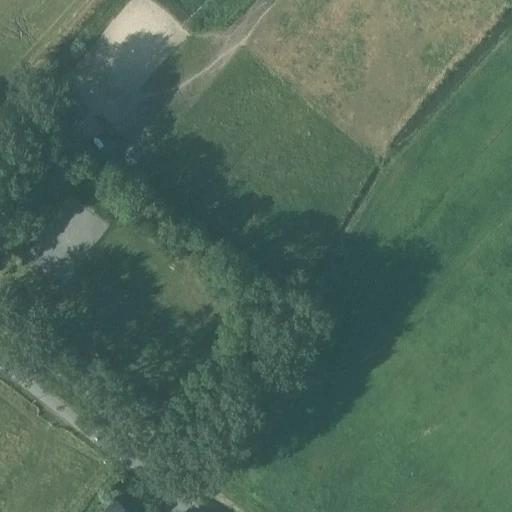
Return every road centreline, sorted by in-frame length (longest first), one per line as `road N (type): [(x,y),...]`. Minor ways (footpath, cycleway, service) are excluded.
road 1 (residential): [(193,511),(0,363)]
road 2 (track): [(0,241),(74,136)]
